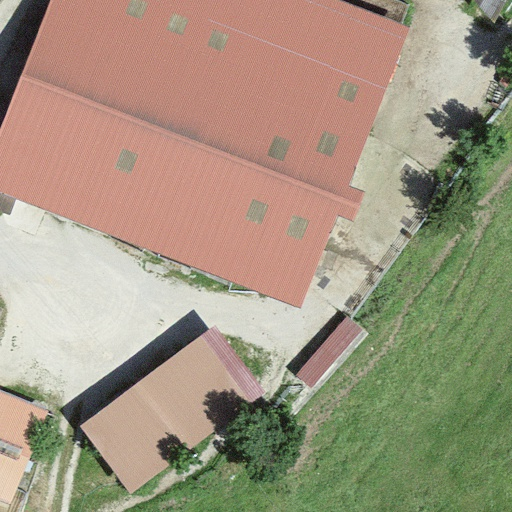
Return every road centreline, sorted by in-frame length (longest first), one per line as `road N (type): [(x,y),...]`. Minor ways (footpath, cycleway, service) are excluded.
road 1 (track): [(148,511),(210,480),(314,389),(401,249),(434,162),(511,19)]
road 2 (track): [(43,511),(79,333)]
